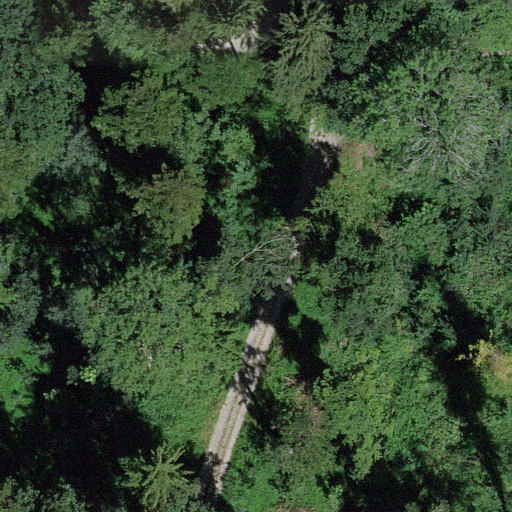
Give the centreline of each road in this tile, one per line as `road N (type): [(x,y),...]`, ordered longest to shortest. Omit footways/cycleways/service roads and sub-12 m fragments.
road 1 (track): [(335,0),(323,113),(205,511)]
road 2 (track): [(0,15),(333,54)]
road 3 (track): [(511,39),(333,54)]
